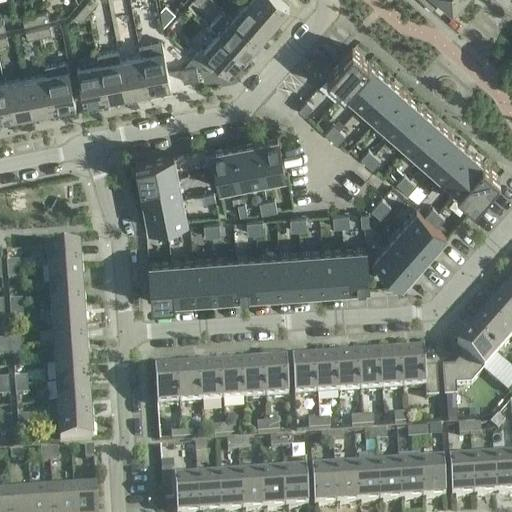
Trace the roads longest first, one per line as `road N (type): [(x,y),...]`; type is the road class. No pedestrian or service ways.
road 1 (residential): [(511,223),(434,311),(124,334)]
road 2 (residential): [(88,151),(113,138),(242,111),(330,11),(328,0)]
road 3 (residential): [(124,334),(118,241),(88,151)]
road 4 (residential): [(118,511),(115,461),(127,442),(124,334)]
